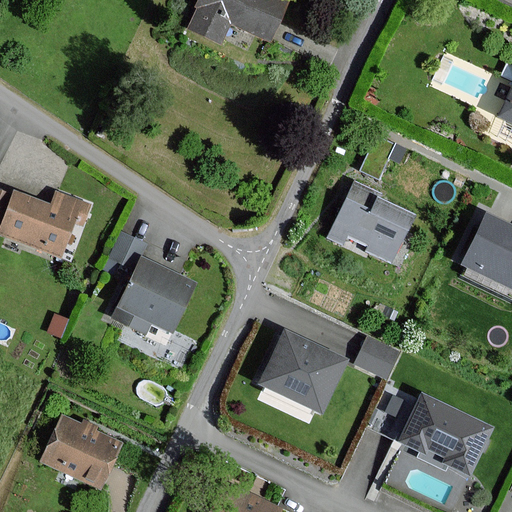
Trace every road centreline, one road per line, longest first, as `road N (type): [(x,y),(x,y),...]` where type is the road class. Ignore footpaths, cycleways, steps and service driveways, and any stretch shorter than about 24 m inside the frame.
road 1 (residential): [(257,267),(0,93)]
road 2 (residential): [(387,0),(257,267)]
road 3 (residential): [(188,423),(365,511)]
road 4 (residential): [(257,267),(188,423)]
